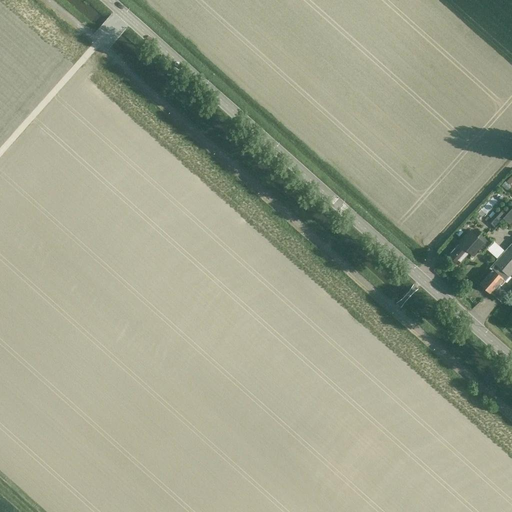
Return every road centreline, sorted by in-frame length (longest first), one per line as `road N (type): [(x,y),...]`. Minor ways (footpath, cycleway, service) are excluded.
road 1 (tertiary): [(511,360),(125,16)]
road 2 (track): [(0,153),(98,42)]
